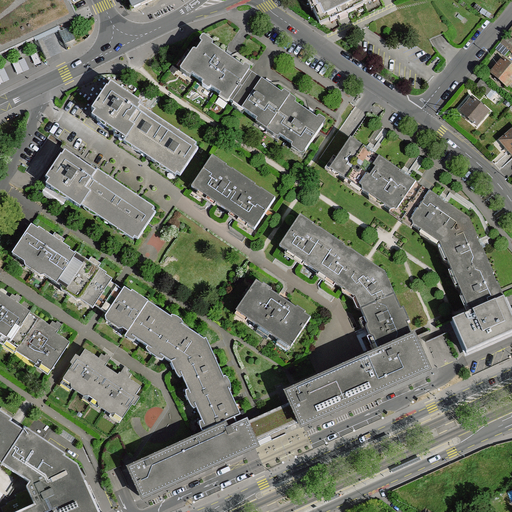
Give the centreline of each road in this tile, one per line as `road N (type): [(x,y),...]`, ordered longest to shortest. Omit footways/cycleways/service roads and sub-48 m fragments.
road 1 (secondary): [(511,372),(206,511)]
road 2 (tertiary): [(263,0),(418,116)]
road 3 (secondary): [(373,488),(511,422)]
road 4 (residential): [(511,12),(418,116)]
road 5 (tertiary): [(418,116),(511,203)]
